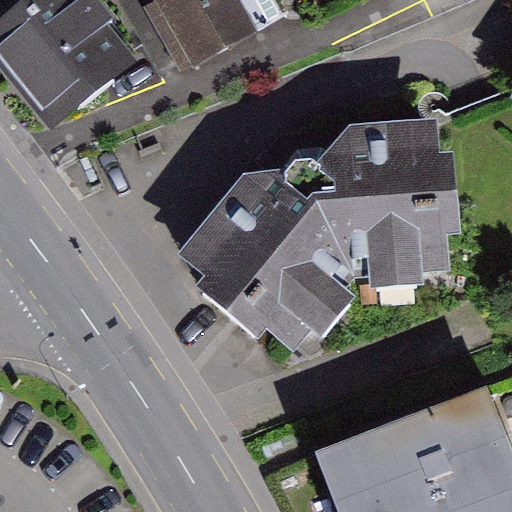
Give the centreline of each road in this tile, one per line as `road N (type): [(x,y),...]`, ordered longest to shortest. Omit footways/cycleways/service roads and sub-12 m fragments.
road 1 (residential): [(402,0),(0,171)]
road 2 (secondary): [(0,200),(157,423),(209,511)]
